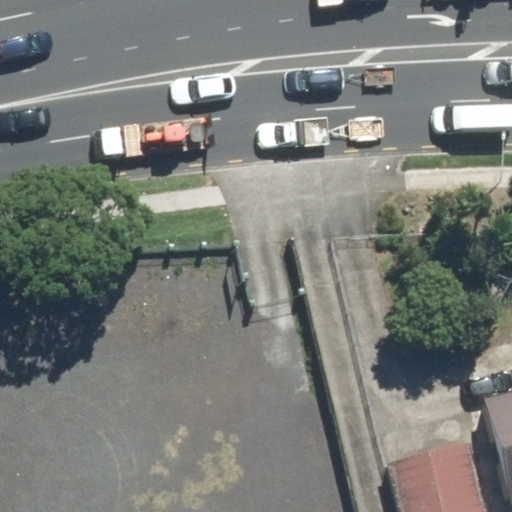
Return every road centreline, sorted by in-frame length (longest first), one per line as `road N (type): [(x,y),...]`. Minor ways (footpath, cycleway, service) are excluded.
road 1 (primary): [(235,67),(511,46)]
road 2 (primary): [(0,98),(235,67)]
